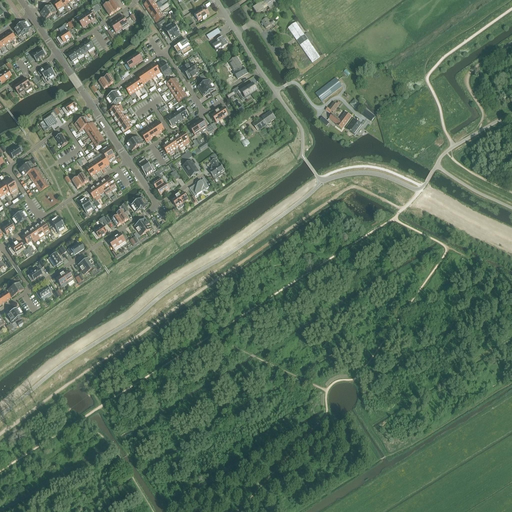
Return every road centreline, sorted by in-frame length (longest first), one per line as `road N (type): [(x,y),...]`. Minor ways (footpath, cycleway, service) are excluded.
road 1 (unknown): [(0,432),(349,188)]
road 2 (residential): [(302,153),(300,126),(217,0)]
road 3 (residential): [(128,161),(203,112),(164,52)]
road 4 (residential): [(156,206),(30,289)]
road 5 (unknown): [(478,132),(484,113),(467,71),(511,41)]
